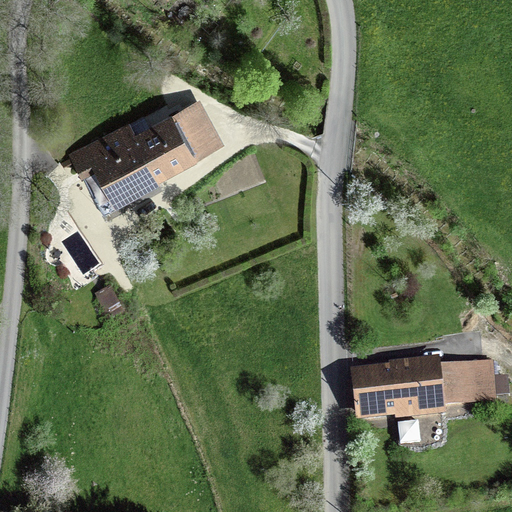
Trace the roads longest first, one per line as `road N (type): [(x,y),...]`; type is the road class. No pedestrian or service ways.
road 1 (residential): [(336,511),(328,308),(343,47),(336,0)]
road 2 (residential): [(22,0),(21,169),(0,382)]
